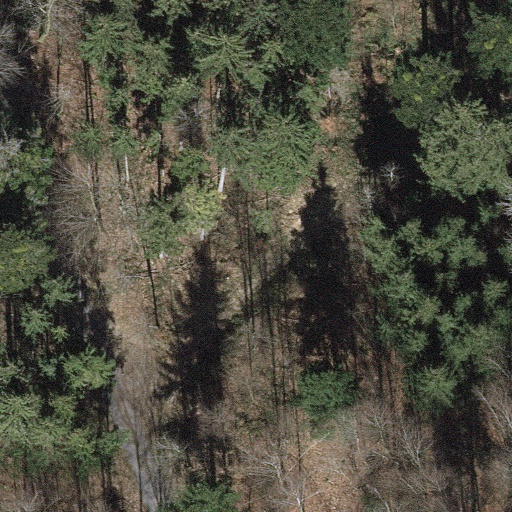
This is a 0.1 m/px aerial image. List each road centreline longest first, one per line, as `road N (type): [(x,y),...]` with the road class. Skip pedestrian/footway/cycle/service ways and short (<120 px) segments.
road 1 (track): [(511,111),(335,215),(122,432),(0,478)]
road 2 (track): [(154,511),(0,135)]
